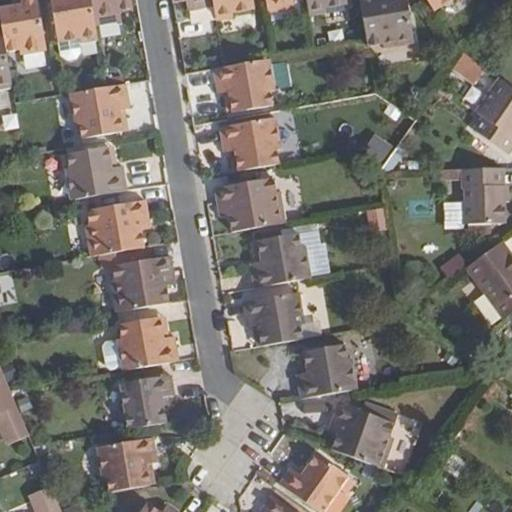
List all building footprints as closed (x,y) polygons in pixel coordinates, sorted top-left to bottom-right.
[(0,7),(0,19),(0,20),(5,51),(19,49),(20,54),(46,50),(37,0),(19,0),(20,4),(0,7)] [(50,0),(58,43),(79,39),(97,37),(95,27),(94,21),(90,0),(50,0)] [(90,0),(94,21),(121,16),(121,12),(134,10),(132,0),(90,0)] [(172,0),(173,4),(187,2),(187,5),(189,12),(191,26),(217,22),(216,16),(215,8),(214,1),(213,0),(172,0)] [(213,0),(214,1),(215,8),(216,16),(232,14),(255,10),(253,0),(213,0)] [(294,9),(292,0),(265,0),(268,14),(294,9)] [(306,0),(309,11),(325,8),(348,5),(346,0),(306,0)] [(359,0),(367,44),(368,47),(382,45),(382,50),(414,44),(406,0),(359,0)] [(427,0),(436,13),(455,0),(427,0)] [(325,8),(309,11),(310,17),(325,14),(325,8)] [(233,19),(232,14),(216,16),(217,22),(233,19)] [(121,16),(94,21),(95,27),(122,23),(121,16)] [(0,85),(11,83),(5,51),(0,20),(0,19),(0,85)] [(97,37),(79,39),(80,46),(98,43),(97,37)] [(80,46),(79,39),(58,43),(60,56),(67,61),(76,59),(81,53),(80,46)] [(46,50),(20,54),(21,61),(47,57),(46,50)] [(480,64),(463,52),(455,64),(472,75),(480,64)] [(208,58),(210,71),(214,70),(220,69),(218,56),(208,58)] [(224,95),(230,93),(233,114),(275,107),(273,91),(277,90),(271,60),(225,68),(220,69),(214,70),(219,96),(224,95)] [(474,133),(507,156),(511,148),(511,87),(501,80),(475,114),(483,120),(474,133)] [(80,125),(82,140),(120,133),(116,111),(121,110),(130,109),(126,85),(106,88),(69,94),(75,126),(80,125)] [(230,93),(224,95),(227,115),(233,114),(230,93)] [(121,110),(116,111),(120,133),(125,132),(121,110)] [(220,129),(223,154),(228,153),(235,152),(239,173),(281,166),(278,149),(282,149),(277,118),(220,129)] [(392,148),(373,135),(364,149),(382,162),(392,148)] [(115,146),(108,147),(112,167),(119,166),(115,146)] [(69,167),(65,168),(70,201),(128,191),(124,165),(119,166),(112,167),(108,147),(67,154),(69,167)] [(235,152),(228,153),(232,174),(239,173),(235,152)] [(356,159),(348,165),(357,178),(366,171),(356,159)] [(467,226),(506,224),(504,169),(462,170),(462,181),(463,201),(463,226),(467,226)] [(462,181),(462,170),(431,171),(432,182),(462,181)] [(217,206),(227,205),(229,216),(233,233),(287,224),(282,193),(277,193),(275,179),(214,190),(217,206)] [(90,226),(85,226),(91,257),(100,256),(145,249),(144,239),(142,230),(153,229),(147,200),(88,211),(90,226)] [(463,226),(463,201),(443,202),(444,227),(463,226)] [(227,205),(217,206),(219,218),(229,216),(227,205)] [(490,225),(467,226),(467,236),(490,235),(490,225)] [(153,229),(142,230),(144,239),(154,238),(153,229)] [(255,263),(250,264),(254,289),(312,280),(307,247),(302,247),(300,235),(258,242),(260,262),(255,263)] [(258,242),(252,242),(255,263),(260,262),(258,242)] [(511,255),(503,243),(466,269),(504,320),(511,314),(511,255)] [(114,279),(110,280),(116,313),(171,303),(169,296),(168,286),(177,285),(172,256),(172,255),(161,257),(159,246),(145,249),(100,256),(101,267),(112,265),(112,266),(114,279)] [(445,277),(466,268),(460,255),(440,264),(445,277)] [(177,285),(168,286),(169,296),(179,294),(177,285)] [(252,328),(258,327),(262,348),(305,340),(302,325),(305,324),(300,294),(242,303),(246,329),(252,328)] [(122,339),(116,339),(117,340),(122,369),(122,372),(181,362),(176,336),(170,337),(164,338),(160,317),(120,324),(122,339)] [(166,317),(160,317),(164,338),(170,337),(166,317)] [(258,327),(252,328),(256,349),(262,348),(258,327)] [(122,369),(117,340),(105,343),(102,348),(106,368),(110,371),(122,369)] [(301,374),(295,376),(299,401),(359,390),(353,358),(348,359),(346,345),(304,352),(307,373),(301,374)] [(304,352),(298,354),(301,374),(307,373),(304,352)] [(0,427),(7,446),(29,437),(9,390),(0,369),(0,427)] [(171,376),(120,383),(128,430),(168,423),(163,397),(174,395),(171,376)] [(27,397),(16,401),(21,413),(32,409),(27,397)] [(340,424),(337,435),(331,451),(386,470),(396,440),(391,438),(397,423),(338,403),(332,421),(340,424)] [(340,424),(332,421),(328,432),(337,435),(340,424)] [(102,479),(107,479),(109,493),(152,486),(148,464),(153,463),(158,462),(154,438),(97,448),(102,479)] [(53,442),(33,446),(40,461),(44,470),(58,464),(53,442)] [(323,511),(349,478),(316,454),(305,468),(300,476),(295,472),(291,469),(280,483),(321,511),(323,511)] [(441,469),(451,477),(462,462),(452,454),(441,469)] [(153,463),(148,464),(152,486),(157,485),(153,463)] [(36,465),(23,470),(26,477),(39,472),(36,465)] [(305,468),(301,465),(295,472),(300,476),(305,468)] [(35,511),(61,511),(57,502),(51,486),(29,496),(35,511)] [(295,511),(271,495),(260,511),(261,511),(295,511)] [(161,511),(148,503),(141,511),(176,511),(168,506),(163,511),(161,511)]
